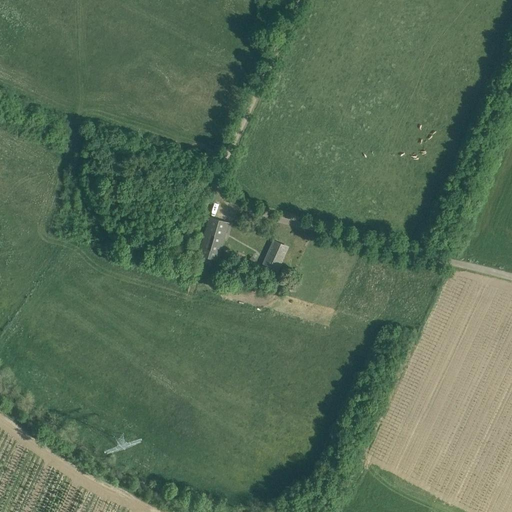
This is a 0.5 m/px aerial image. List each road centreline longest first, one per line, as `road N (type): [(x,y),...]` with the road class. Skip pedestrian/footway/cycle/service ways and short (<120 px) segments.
road 1 (track): [(511,276),(226,202),(214,180),(222,160)]
road 2 (unclassified): [(297,0),(222,160)]
